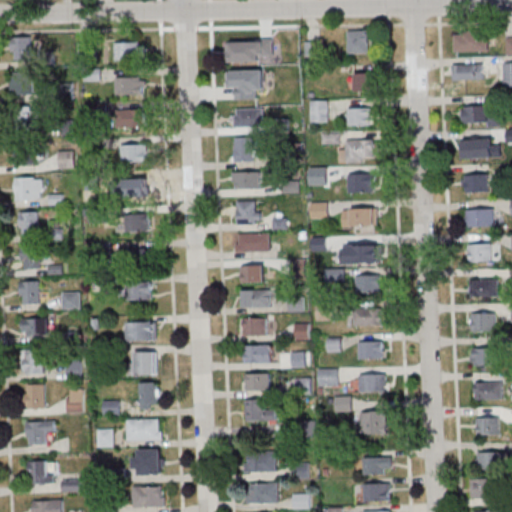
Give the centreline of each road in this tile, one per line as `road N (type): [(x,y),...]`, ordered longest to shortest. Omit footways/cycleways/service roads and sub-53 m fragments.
road 1 (residential): [(208,511),(184,0)]
road 2 (residential): [(435,511),(412,0)]
road 3 (residential): [(511,4),(0,14)]
